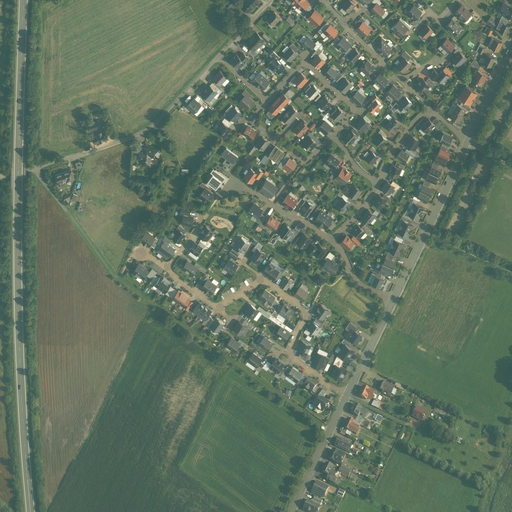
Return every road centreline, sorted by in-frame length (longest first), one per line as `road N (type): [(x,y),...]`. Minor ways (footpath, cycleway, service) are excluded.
road 1 (secondary): [(23,0),(17,268),(30,511)]
road 2 (residential): [(217,56),(150,125),(0,182)]
road 3 (tertiary): [(466,141),(393,299)]
road 4 (residential): [(331,135),(352,107),(307,65),(266,100)]
road 5 (track): [(32,169),(117,280)]
road 6 (residential): [(266,100),(249,120),(304,160),(331,135)]
road 7 (tertiary): [(347,395),(290,511)]
